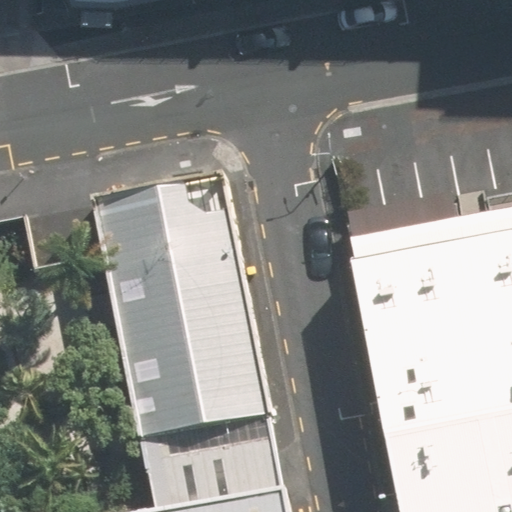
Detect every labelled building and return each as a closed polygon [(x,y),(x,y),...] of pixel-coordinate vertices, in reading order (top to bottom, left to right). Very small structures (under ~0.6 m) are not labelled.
[(70,0),(75,18),(175,0),(70,0)] [(184,511),(286,492),(224,181),(94,206),(154,511),(184,511)] [(511,511),(511,239),(355,270),(401,511),(511,511)] [(0,396),(0,473),(15,471),(0,396)] [(289,511),(286,492),(184,511),(289,511)]
